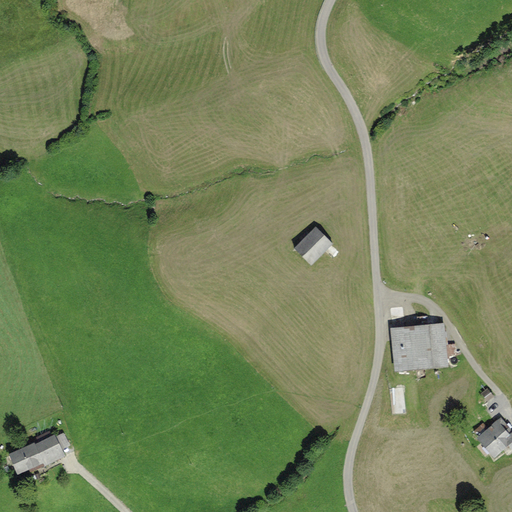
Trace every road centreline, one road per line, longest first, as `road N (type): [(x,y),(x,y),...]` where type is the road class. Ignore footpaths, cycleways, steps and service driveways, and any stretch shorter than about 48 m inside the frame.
road 1 (unclassified): [(330,0),(322,51),(364,138),(379,294)]
road 2 (unclassified): [(379,294),(378,365),(347,465),(352,511)]
road 3 (unclassified): [(511,416),(451,321),(435,308),(379,294)]
